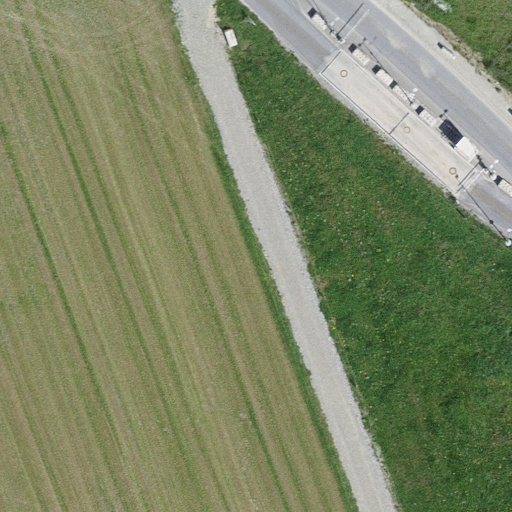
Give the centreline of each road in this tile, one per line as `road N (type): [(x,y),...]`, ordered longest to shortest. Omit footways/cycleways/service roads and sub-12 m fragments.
road 1 (track): [(371,511),(184,0)]
road 2 (track): [(511,191),(297,0)]
